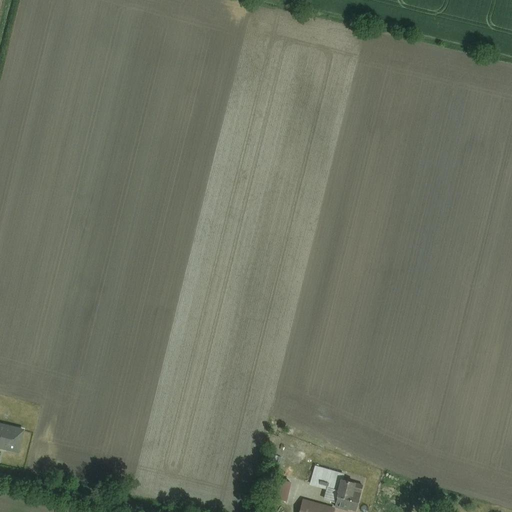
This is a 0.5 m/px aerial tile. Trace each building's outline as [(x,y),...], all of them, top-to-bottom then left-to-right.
[(24,432),(0,426),(0,452),(18,457),(24,432)] [(340,472),(316,466),(311,483),(336,489),(340,472)] [(274,478),(270,496),(286,501),(291,482),(274,478)] [(363,485),(341,479),(335,503),(357,508),(363,485)] [(333,511),(334,508),(302,501),(299,511),(333,511)]
